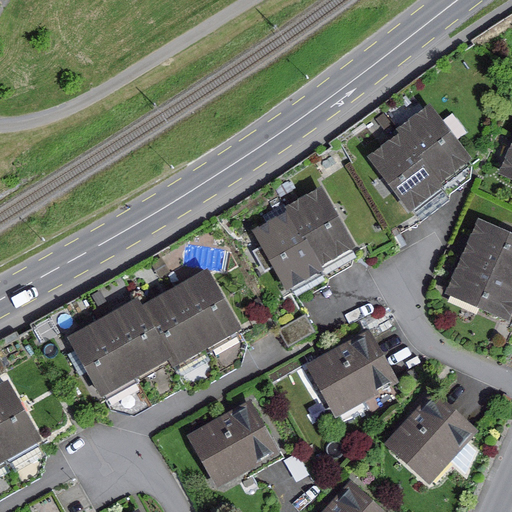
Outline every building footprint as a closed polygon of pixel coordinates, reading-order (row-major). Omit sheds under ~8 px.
[(400,132),(402,135),(438,183),(468,160),(429,109),(400,132)] [(402,135),(373,156),(412,208),(441,186),(438,183),(402,135)] [(320,265),(351,247),(320,191),(288,208),(291,212),(320,265)] [(291,212),(257,231),(289,287),(322,269),(320,265),(291,212)] [(511,238),(481,225),(467,258),(511,277),(511,238)] [(511,277),(467,258),(453,291),(509,315),(511,308),(511,277)] [(203,348),(236,330),(204,272),(171,290),(203,348)] [(170,366),(203,348),(171,290),(138,308),(168,363),(170,366)] [(137,380),(168,363),(138,308),(136,305),(105,322),(137,380)] [(106,397),(137,380),(105,322),(74,339),(106,397)] [(314,366),(338,411),(391,382),(367,337),(314,366)] [(0,452),(4,460),(37,442),(5,384),(0,387),(0,452)] [(393,447),(435,483),(478,432),(437,396),(393,447)] [(220,485),(274,457),(249,409),(195,437),(220,485)] [(376,511),(350,488),(328,511),(376,511)]
